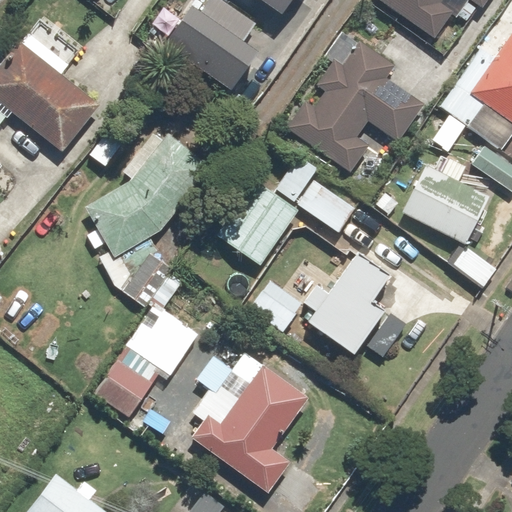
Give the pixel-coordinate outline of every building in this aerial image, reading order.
[(225,74),(263,17),(237,0),(191,0),(167,36),(225,74)] [(374,0),(436,42),(464,1),(480,12),(488,0),(374,0)] [(511,30),(493,57),(469,91),(511,121),(511,30)] [(349,38),(288,129),(314,146),(313,147),(349,170),(365,143),(351,135),(364,115),(398,142),(425,107),(388,79),(395,68),(349,38)] [(20,44),(0,69),(0,99),(64,151),(99,108),(20,44)] [(124,137),(109,126),(89,153),(104,164),(124,137)] [(85,208),(117,259),(158,235),(212,167),(169,132),(127,184),(127,183),(85,208)] [(511,166),(483,148),(472,165),(511,191),(511,166)] [(317,167),(298,154),(273,190),(292,203),(317,167)] [(429,163),(403,211),(464,245),(491,196),(429,163)] [(356,171),(344,188),(366,204),(379,187),(356,171)] [(354,208),(313,179),(295,204),(336,233),(354,208)] [(217,236),(261,264),(295,211),(251,183),(217,236)] [(118,291),(144,308),(149,301),(161,309),(183,277),(153,257),(148,253),(118,291)] [(380,311),(369,303),(387,274),(357,255),(340,282),(310,323),(351,352),(380,311)] [(271,282),(250,309),(280,333),(301,307),(271,282)] [(407,323),(389,311),(364,347),(382,359),(407,323)] [(96,393),(126,415),(160,368),(129,346),(96,393)] [(270,453),(307,399),(261,367),(225,419),(210,408),(189,436),(269,496),(290,468),(270,453)] [(108,511),(53,469),(20,511),(21,511),(108,511)] [(194,490),(180,511),(181,511),(219,511),(222,508),(194,490)]
